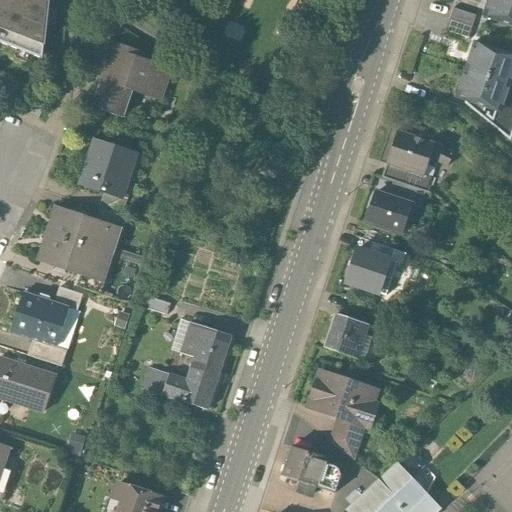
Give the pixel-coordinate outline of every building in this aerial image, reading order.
[(0,0),(0,38),(46,55),(50,0),(0,0)] [(511,22),(511,0),(488,0),(484,14),(511,22)] [(479,33),(482,11),(454,7),(450,29),(479,33)] [(167,43),(110,28),(94,85),(132,96),(139,72),(158,77),(167,43)] [(511,58),(469,45),(461,70),(508,86),(511,73),(511,58)] [(500,111),(508,86),(461,70),(453,96),(500,111)] [(143,136),(96,124),(85,166),(132,178),(143,136)] [(432,144),(395,135),(387,170),(424,179),(432,144)] [(61,185),(54,211),(118,231),(126,204),(61,185)] [(408,205),(374,192),(363,222),(397,234),(408,205)] [(118,231),(54,211),(45,241),(110,259),(118,231)] [(397,264),(357,251),(346,284),(386,297),(397,264)] [(80,314),(23,294),(10,334),(67,351),(80,314)] [(214,406),(237,323),(195,311),(185,345),(197,348),(187,383),(172,379),(168,393),(214,406)] [(370,327),(332,314),(322,345),(360,357),(370,327)] [(58,377),(0,357),(0,401),(44,417),(58,377)] [(383,395),(318,370),(305,403),(337,414),(328,438),(362,450),(383,395)] [(0,480),(10,448),(0,444),(0,480)] [(325,461),(289,451),(282,476),(318,486),(325,461)] [(430,511),(446,497),(403,452),(352,499),(364,511),(430,511)] [(164,511),(172,486),(121,470),(107,511),(164,511)]
